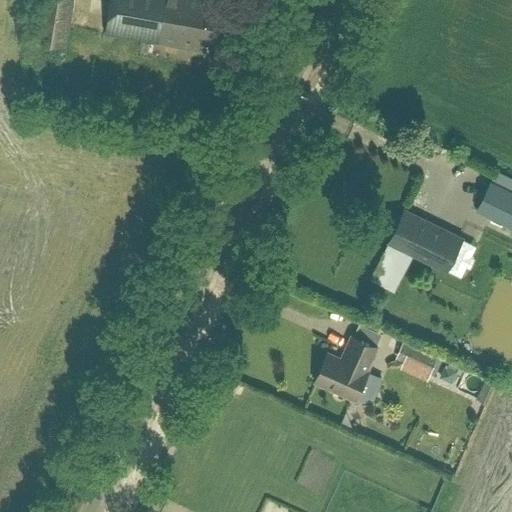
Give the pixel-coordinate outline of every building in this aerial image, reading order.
[(36,39),(35,42),(67,47),(74,0),(42,0),(36,39)] [(218,39),(222,15),(134,0),(110,0),(105,32),(204,49),(206,37),(218,39)] [(134,0),(222,15),(224,3),(207,0),(134,0)] [(511,190),(490,180),(476,209),(511,226),(511,190)] [(389,242),(447,270),(462,238),(405,210),(389,242)] [(367,369),(377,345),(352,334),(341,357),(327,351),(315,379),(355,398),(368,370),(367,369)] [(404,362),(401,368),(427,381),(438,357),(404,341),(396,358),(404,362)]
